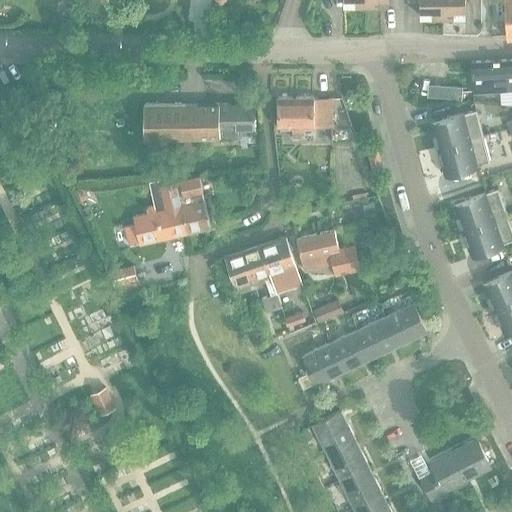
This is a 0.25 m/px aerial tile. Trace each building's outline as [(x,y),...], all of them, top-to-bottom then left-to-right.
[(443,19),(442,0),(408,0),(408,1),(420,1),(420,17),(429,17),(429,19),(443,19)] [(442,0),(443,19),(456,19),(456,16),(465,16),(465,1),(477,1),(476,0),(442,0)] [(473,93),(511,90),(511,59),(472,62),(473,93)] [(434,88),(434,96),(461,98),(462,86),(435,84),(434,88)] [(301,129),(331,129),(331,98),(277,98),(277,129),(294,129),(294,138),(301,138),(301,129)] [(220,139),(219,105),(145,105),(145,140),(220,139)] [(219,105),(220,139),(239,138),(239,129),(254,129),(254,105),(219,105)] [(442,120),(431,123),(438,147),(483,135),(477,109),(442,118),(442,120)] [(483,135),(438,147),(444,172),(455,169),(456,170),(490,161),(483,135)] [(369,152),(373,168),(382,165),(378,150),(369,152)] [(175,182),(187,235),(212,229),(200,176),(175,182)] [(141,245),(187,235),(175,182),(160,185),(165,210),(157,212),(156,206),(148,208),(149,214),(134,217),(136,224),(125,227),(130,245),(140,243),(141,245)] [(78,201),(87,198),(83,188),(74,191),(78,201)] [(465,201),(454,205),(463,229),(507,213),(498,188),(465,200),(465,201)] [(511,227),(507,213),(463,229),(471,253),(482,249),(482,250),(511,239),(511,227)] [(338,249),(334,231),(297,239),(304,270),(332,264),(335,276),(359,270),(354,245),(338,249)] [(272,278),(282,307),(277,291),(302,283),(286,237),(261,245),(272,278)] [(267,313),(282,307),(272,278),(261,245),(244,251),(255,284),(266,280),(271,295),(263,299),(267,313)] [(172,246),(155,252),(160,265),(176,260),(172,246)] [(237,289),(255,284),(244,251),(226,257),(237,289)] [(111,270),(115,286),(139,280),(135,264),(111,270)] [(494,279),(483,284),(493,307),(511,299),(511,269),(493,278),(494,279)] [(313,308),(317,319),(343,310),(339,298),(313,308)] [(511,299),(493,307),(503,330),(511,326),(511,299)] [(386,317),(400,346),(427,332),(413,304),(386,317)] [(372,359),(400,346),(386,317),(358,330),(372,359)] [(344,372),(372,359),(358,330),(330,344),(344,372)] [(261,344),(257,334),(249,337),(253,347),(261,344)] [(316,386),(344,372),(330,344),(303,357),(310,372),(299,378),(303,388),(315,382),(316,386)] [(92,395),(101,414),(115,408),(106,388),(92,395)] [(325,453),(355,438),(341,411),(312,425),(325,453)] [(338,481),(368,466),(355,438),(325,453),(338,481)] [(420,479),(432,502),(447,495),(444,490),(490,467),(476,440),(429,463),(434,472),(420,479)] [(352,508),(382,494),(368,466),(338,481),(352,508)] [(390,511),(382,494),(352,508),(353,511),(390,511)]
